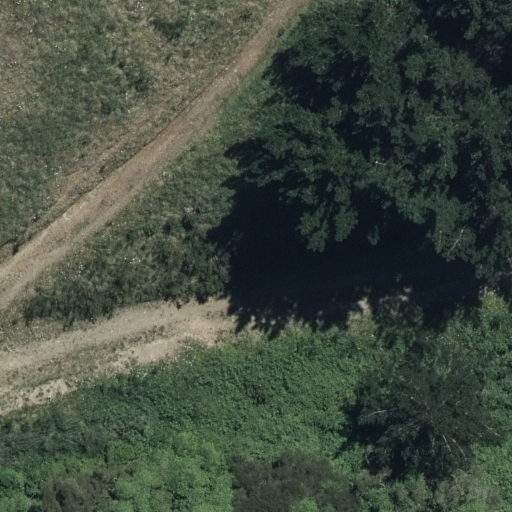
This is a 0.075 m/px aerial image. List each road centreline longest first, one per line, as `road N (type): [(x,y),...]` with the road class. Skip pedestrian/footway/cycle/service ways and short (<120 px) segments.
road 1 (track): [(0,373),(347,334),(511,296)]
road 2 (track): [(0,295),(271,0)]
